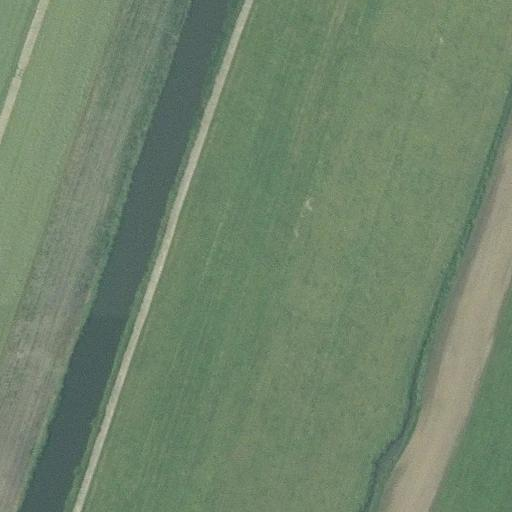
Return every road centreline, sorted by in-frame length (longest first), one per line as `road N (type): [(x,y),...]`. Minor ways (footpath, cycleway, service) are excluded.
road 1 (track): [(71,511),(244,0)]
road 2 (track): [(0,126),(42,0)]
